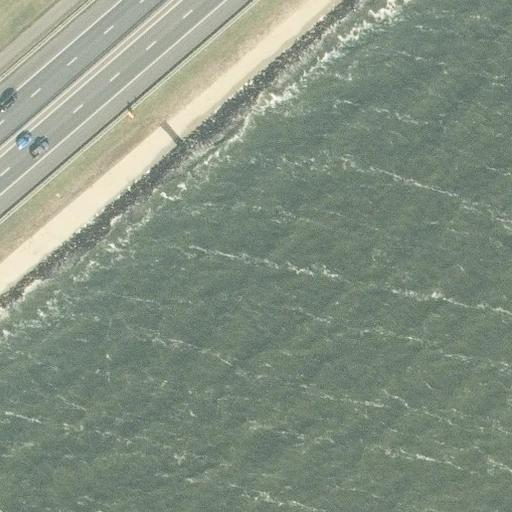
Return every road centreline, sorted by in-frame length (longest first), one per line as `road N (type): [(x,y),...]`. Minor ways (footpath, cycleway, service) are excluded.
road 1 (motorway): [(0,182),(211,0)]
road 2 (motorway): [(146,0),(0,126)]
